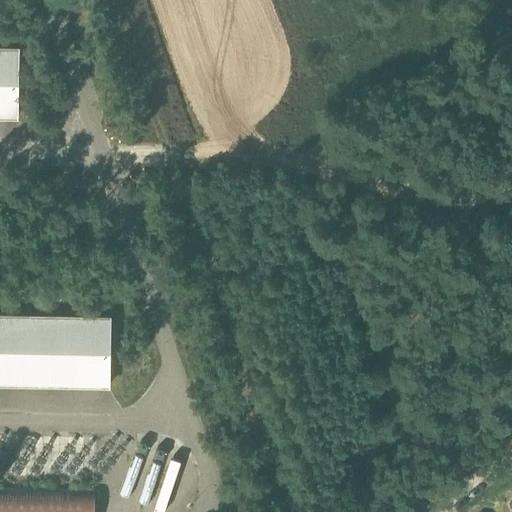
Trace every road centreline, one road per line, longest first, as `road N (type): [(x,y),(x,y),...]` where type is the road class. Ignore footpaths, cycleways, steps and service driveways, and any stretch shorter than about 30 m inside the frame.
road 1 (track): [(511,187),(413,194),(300,159),(172,155)]
road 2 (track): [(231,152),(175,0)]
